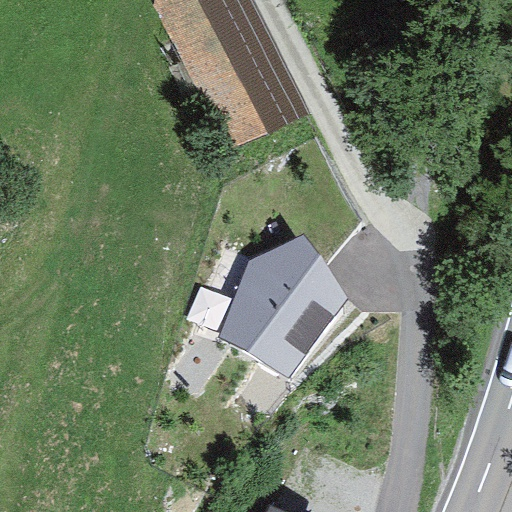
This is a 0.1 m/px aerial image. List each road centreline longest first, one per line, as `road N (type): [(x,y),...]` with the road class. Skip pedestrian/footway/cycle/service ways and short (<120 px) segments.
road 1 (residential): [(400,511),(428,354),(414,245),(362,176),(267,0)]
road 2 (tertiary): [(469,511),(511,397)]
